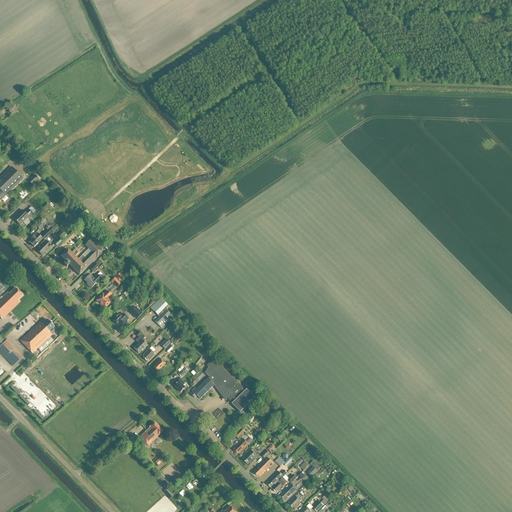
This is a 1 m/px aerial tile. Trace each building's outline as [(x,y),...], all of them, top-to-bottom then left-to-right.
[(6,108),(7,109),(11,115),(18,110),(15,107),(12,103),(6,108)] [(23,180),(11,168),(0,178),(0,202),(2,200),(4,203),(8,199),(6,197),(23,180)] [(34,175),(29,181),(33,185),(38,180),(34,175)] [(44,208),(49,213),(53,209),(48,204),(44,208)] [(28,220),(33,215),(36,212),(32,207),(25,214),(22,211),(19,214),(14,220),(20,226),(27,218),(28,220)] [(43,240),(44,241),(51,234),(48,230),(41,238),(38,234),(36,233),(33,236),(34,236),(31,239),(32,240),(29,243),(34,248),(43,240)] [(59,238),(54,244),(57,247),(67,237),(66,236),(63,232),(62,232),(58,236),(58,237),(59,238)] [(51,234),(44,241),(40,245),(41,246),(36,251),(42,256),(51,247),(49,245),(50,243),(49,242),(51,241),(48,238),(52,234),(51,234)] [(81,262),(80,263),(85,268),(96,257),(97,258),(103,252),(91,240),(85,246),(91,252),(85,258),(82,256),(78,260),(81,262)] [(108,243),(104,247),(108,251),(112,247),(108,243)] [(85,268),(80,263),(75,258),(68,250),(61,257),(66,263),(64,265),(65,267),(67,268),(69,265),(79,276),(86,269),(85,268)] [(99,261),(90,270),(93,273),(102,264),(99,261)] [(120,273),(115,277),(120,281),(124,277),(120,273)] [(91,289),(96,284),(97,285),(102,280),(97,276),(93,279),(90,275),(84,281),(87,284),(86,285),(91,289)] [(111,283),(117,288),(121,284),(115,278),(111,283)] [(136,284),(141,289),(145,285),(140,280),(136,284)] [(6,295),(3,297),(2,297),(0,299),(0,317),(2,320),(20,303),(18,301),(23,296),(15,289),(9,295),(8,293),(6,295)] [(111,295),(107,292),(104,295),(103,295),(96,301),(97,302),(97,303),(103,309),(104,309),(104,310),(111,303),(109,300),(108,299),(111,295)] [(150,308),(159,317),(154,321),(162,329),(173,317),(166,310),(169,307),(160,298),(155,303),(150,308)] [(137,319),(141,314),(136,309),(131,314),(137,319)] [(128,319),(123,314),(120,317),(118,315),(112,321),(117,326),(118,325),(121,328),(126,323),(125,322),(128,319)] [(43,320),(20,341),(32,354),(36,350),(52,335),(55,332),(53,330),(55,329),(47,320),(45,322),(43,320)] [(147,346),(144,343),(144,342),(145,341),(144,339),(145,338),(142,335),(135,341),(138,344),(134,349),(139,354),(142,351),(147,346)] [(166,339),(160,345),(165,350),(171,344),(166,339)] [(6,341),(0,346),(0,352),(8,361),(17,352),(6,341)] [(155,355),(149,349),(143,356),(144,357),(143,358),(146,362),(147,360),(148,361),(155,355)] [(166,364),(161,359),(155,364),(156,365),(153,368),(157,372),(166,364)] [(200,400),(214,386),(224,398),(222,400),(224,399),(226,400),(227,398),(233,404),(232,405),(240,413),(255,398),(247,390),(246,391),(214,359),(207,366),(208,368),(205,373),(210,378),(209,379),(208,379),(197,390),(196,388),(192,392),(193,392),(191,395),(195,399),(197,397),(200,400)] [(185,361),(176,370),(179,374),(178,374),(181,377),(188,371),(185,368),(188,364),(185,361)] [(185,384),(183,382),(180,379),(177,382),(178,383),(175,387),(181,393),(186,388),(183,386),(185,384)] [(148,446),(153,442),(158,436),(163,432),(154,423),(149,428),(150,428),(140,438),(148,446)] [(239,428),(233,434),(238,439),(244,433),(239,428)] [(129,441),(133,445),(138,440),(134,436),(134,437),(132,435),(129,439),(130,440),(129,441)] [(249,445),(243,439),(234,449),(235,450),(234,451),(237,454),(238,453),(240,454),(249,445)] [(251,464),(258,457),(250,450),(244,457),(245,457),(242,460),(248,465),(250,463),(251,464)] [(264,459),(269,454),(266,451),(261,456),(264,459)] [(160,457),(154,462),(158,466),(163,460),(160,457)] [(273,464),(267,458),(254,471),(255,473),(254,473),(258,477),(259,476),(260,477),(273,464)] [(307,473),(312,478),(318,472),(313,468),(307,473)] [(276,484),(279,481),(287,473),(284,470),(280,474),(278,472),(274,476),(268,482),(269,484),(268,484),(271,488),(275,484),(276,484)] [(283,487),(287,483),(282,479),(278,483),(279,483),(273,490),(276,493),(277,492),(278,493),(281,490),(281,491),(284,488),(283,487)] [(286,501),(293,494),(297,490),(291,484),(287,488),(288,489),(284,493),(285,493),(280,497),(284,501),(284,500),(286,501)] [(295,496),(288,504),(289,505),(289,506),(292,509),(293,508),(296,510),(299,507),(297,506),(301,502),(299,500),(302,498),(299,494),(296,497),(295,496)] [(313,507),(312,508),(313,509),(316,511),(317,511),(324,506),(329,501),(326,498),(321,503),(319,501),(313,507)] [(330,502),(318,511),(326,511),(325,511),(332,504),(330,502)]
